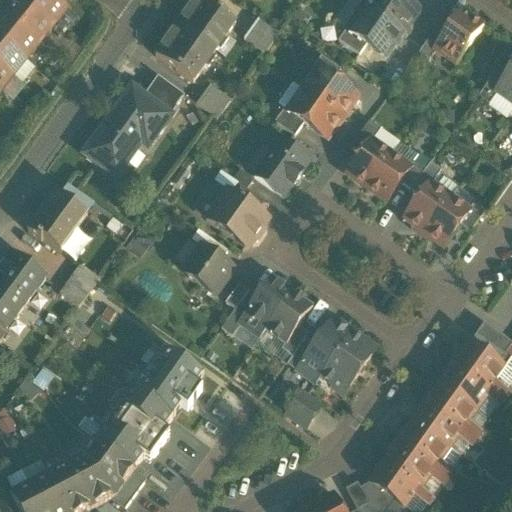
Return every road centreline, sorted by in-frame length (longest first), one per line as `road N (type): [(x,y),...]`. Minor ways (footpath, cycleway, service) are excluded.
road 1 (residential): [(413,355),(281,259),(319,208),(451,299)]
road 2 (residential): [(234,511),(334,459),(413,355)]
road 3 (residential): [(142,21),(0,214)]
road 4 (residential): [(178,511),(250,408)]
